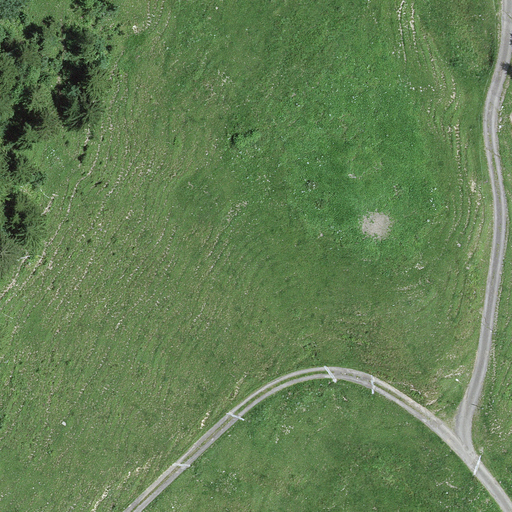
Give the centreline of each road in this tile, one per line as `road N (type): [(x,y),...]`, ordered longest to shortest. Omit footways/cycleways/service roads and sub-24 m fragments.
road 1 (track): [(131,511),(256,396),(327,372),(379,386),(433,422),(509,511)]
road 2 (track): [(463,451),(499,230),(490,109),(509,0)]
